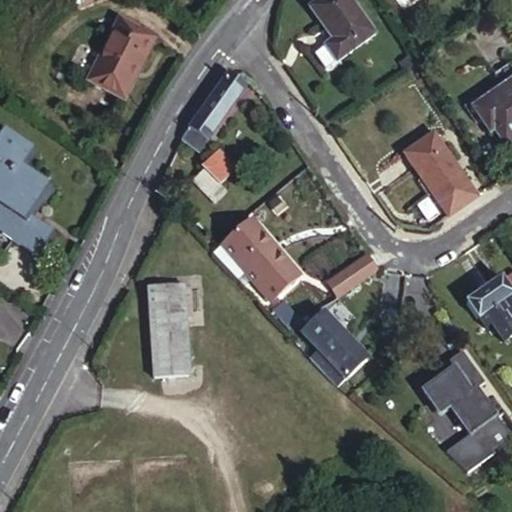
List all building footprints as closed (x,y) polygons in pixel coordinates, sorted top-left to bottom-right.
[(315,70),(365,37),(340,0),(312,0),(300,9),(323,42),(305,55),(315,70)] [(123,102),(162,49),(128,24),(90,78),(123,102)] [(247,90),(229,76),(183,142),(201,155),(247,90)] [(503,147),(511,140),(511,77),(469,108),(486,134),(492,131),(503,147)] [(0,236),(3,238),(21,215),(13,209),(22,197),(35,207),(48,189),(20,168),(31,153),(0,130),(0,236)] [(428,195),(456,175),(429,136),(401,157),(428,195)] [(196,183),(218,204),(227,194),(221,187),(237,170),(219,152),(202,170),(206,174),(196,183)] [(27,219),(35,207),(22,197),(13,209),(21,215),(27,219)] [(21,215),(3,238),(32,259),(49,236),(27,219),(21,215)] [(300,284),(261,224),(219,253),(239,278),(246,273),(269,305),(300,284)] [(374,272),(367,260),(330,285),(338,296),(374,272)] [(511,271),(502,278),(511,291),(511,299),(482,323),(489,333),(494,331),(506,346),(511,341),(511,271)] [(511,299),(511,291),(502,278),(466,304),(479,323),(482,323),(511,299)] [(150,303),(157,392),(194,390),(185,300),(150,303)] [(351,375),(370,355),(324,311),(305,332),(321,347),(313,354),(344,383),(351,375)] [(469,438),(446,455),(467,475),(511,443),(511,441),(476,391),(471,394),(454,372),(422,395),(439,418),(450,411),(469,438)]
